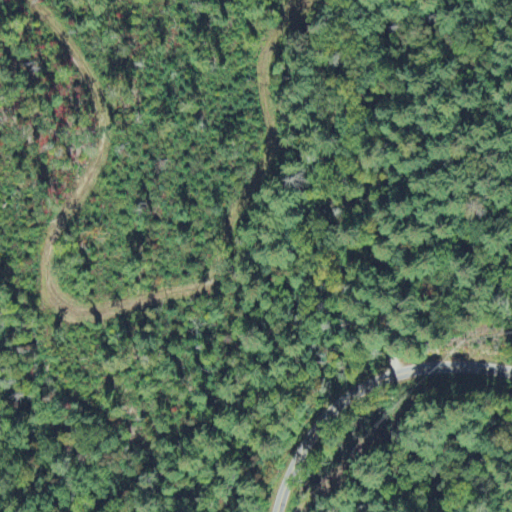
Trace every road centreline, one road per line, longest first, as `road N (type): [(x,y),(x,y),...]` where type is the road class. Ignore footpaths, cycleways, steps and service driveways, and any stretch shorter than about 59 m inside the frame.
road 1 (track): [(393,364),(349,241),(329,112),(284,98),(267,197),(220,265),(142,302),(77,316),(43,275),(94,126),(74,0)]
road 2 (residential): [(278,511),(299,452),(337,404),(393,364),(511,368)]
